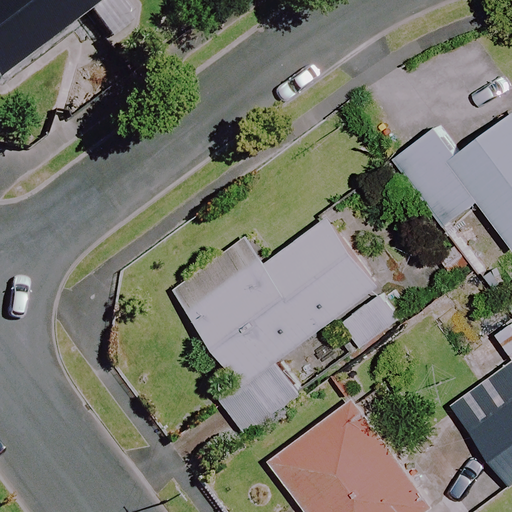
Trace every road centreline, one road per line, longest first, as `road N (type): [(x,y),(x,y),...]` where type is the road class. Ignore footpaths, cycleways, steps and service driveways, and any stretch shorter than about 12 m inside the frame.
road 1 (residential): [(0,268),(370,0)]
road 2 (residential): [(0,374),(102,511)]
